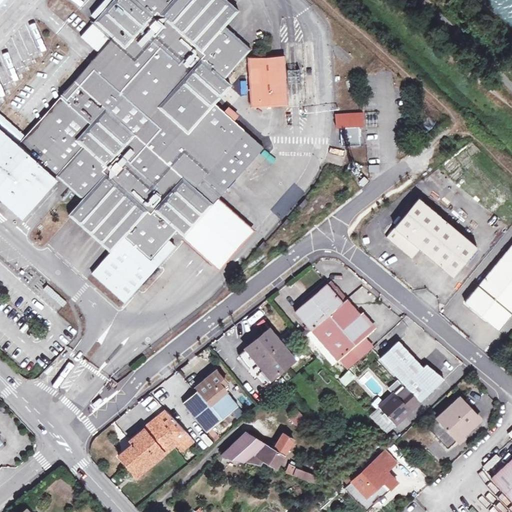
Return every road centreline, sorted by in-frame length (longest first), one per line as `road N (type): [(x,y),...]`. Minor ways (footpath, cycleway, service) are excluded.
road 1 (unclassified): [(330,232),(64,444)]
road 2 (unclassified): [(511,385),(330,232)]
road 3 (unknown): [(142,511),(226,441),(251,433)]
road 4 (unclassified): [(433,149),(330,232)]
road 5 (residential): [(511,418),(434,500),(445,511)]
